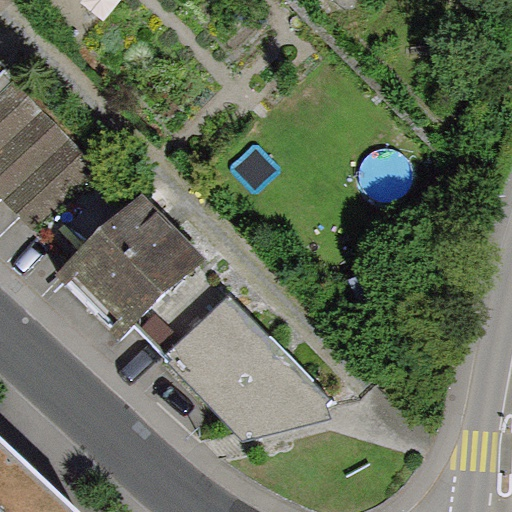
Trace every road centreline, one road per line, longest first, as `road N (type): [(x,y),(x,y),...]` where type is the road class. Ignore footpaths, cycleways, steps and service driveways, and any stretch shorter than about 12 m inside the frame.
road 1 (residential): [(200,511),(0,343)]
road 2 (tertiary): [(511,391),(495,511)]
